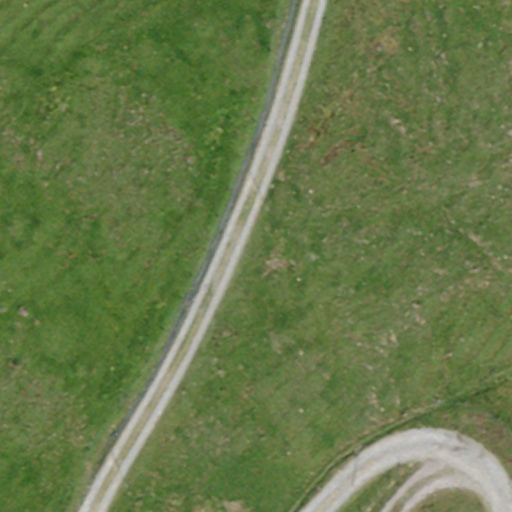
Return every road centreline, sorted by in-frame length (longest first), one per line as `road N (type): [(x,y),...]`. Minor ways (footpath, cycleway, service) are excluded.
road 1 (track): [(93,511),(251,184),(312,0)]
road 2 (track): [(509,511),(481,467),(441,446),(393,452),(318,511)]
